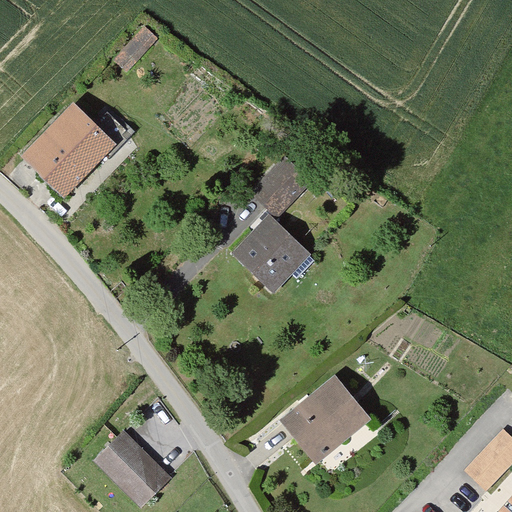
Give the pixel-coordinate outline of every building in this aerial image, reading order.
[(116,148),(74,107),(22,159),(65,200),(116,148)] [(311,181),(285,158),(253,194),(278,217),(311,181)] [(310,258),(267,219),(236,252),(279,292),(310,258)] [(337,378),(282,422),(318,467),(373,424),(337,378)] [(511,467),(511,437),(502,429),(465,473),(490,494),(511,467)] [(127,438),(97,468),(141,511),(171,482),(127,438)]
